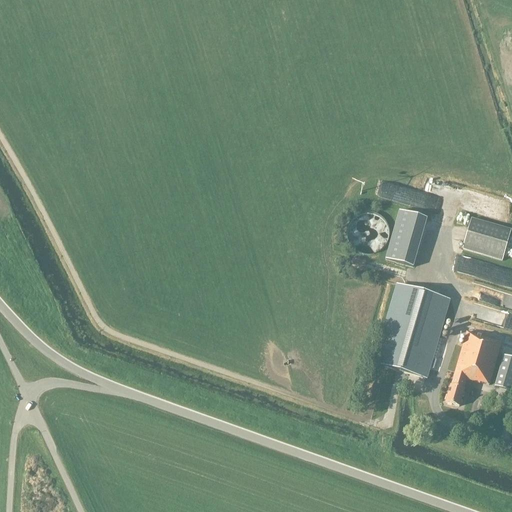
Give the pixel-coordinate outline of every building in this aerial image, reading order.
[(440,208),(444,197),(388,178),(384,189),(408,198),(406,203),(423,208),(421,213),(428,216),(432,205),(440,208)] [(460,202),(471,202),(472,196),(477,196),(478,188),(460,187),(460,202)] [(426,220),(399,212),(385,260),(412,268),(426,220)] [(373,214),(367,213),(362,214),(357,216),(352,219),(349,224),(347,229),(346,234),(347,240),(349,245),(352,250),(357,253),(362,255),(367,256),(373,255),(378,253),(383,250),(386,245),(388,240),(389,234),(388,229),(386,224),(383,219),(378,216),(373,214)] [(511,231),(471,220),(462,250),(502,261),(511,231)] [(424,379),(447,301),(398,286),(375,365),(424,379)] [(458,408),(467,380),(488,386),(500,345),(492,342),(492,341),(466,333),(444,404),(458,408)] [(511,383),(511,362),(502,359),(494,388),(509,393),(511,383)]
